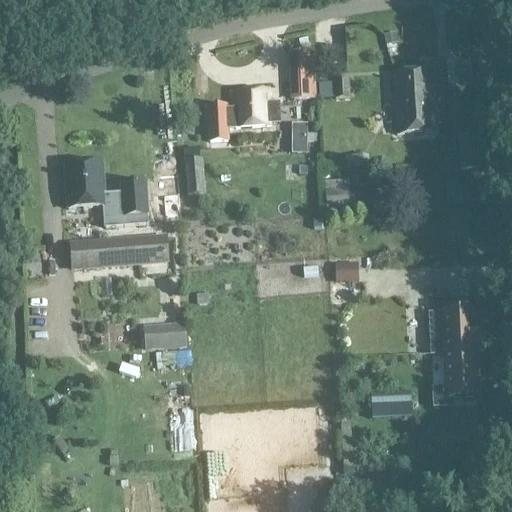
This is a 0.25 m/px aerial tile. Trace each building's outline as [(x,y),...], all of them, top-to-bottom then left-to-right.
[(385,37),(383,37),(385,47),(397,45),(396,35),(385,37)] [(313,52),(289,53),(292,101),(315,100),(313,52)] [(433,99),(443,99),(441,67),(424,67),(425,74),(394,75),(395,99),(408,98),(409,103),(434,102),(433,99)] [(350,77),(334,78),(335,102),(351,101),(350,77)] [(226,108),(208,109),(210,145),(227,144),(227,130),(235,130),(235,131),(271,129),(271,127),(280,126),(279,107),(270,107),(269,105),(269,93),(233,95),(234,110),(234,112),(226,112),(226,108)] [(408,98),(395,99),(396,124),(397,136),(436,134),(436,122),(444,122),(443,99),(433,99),(434,102),(409,103),(408,98)] [(307,126),(292,127),(292,136),(307,135),(307,126)] [(480,174),(478,136),(459,137),(461,174),(480,174)] [(164,161),(177,159),(173,141),(161,144),(164,161)] [(346,171),(369,170),(368,157),(345,159),(346,171)] [(205,196),(204,179),(202,161),(184,162),(187,197),(205,196)] [(102,164),(63,167),(68,219),(101,216),(102,232),(149,229),(145,184),(121,186),(122,196),(105,197),(102,164)] [(370,174),(357,174),(357,189),(370,189),(370,174)] [(464,183),(447,184),(447,186),(448,205),(448,206),(492,204),(490,186),(490,182),(489,182),(464,183)] [(326,192),(324,192),(327,213),(348,211),(346,189),(326,192)] [(172,211),(149,213),(150,226),(173,224),(172,211)] [(169,266),(167,239),(68,246),(70,273),(169,266)] [(335,267),(336,285),(358,283),(357,266),(335,267)] [(431,357),(445,356),(447,390),(433,390),(434,409),(450,408),(450,401),(478,400),(475,355),(479,355),(479,343),(475,343),(473,315),(429,317),(431,357)] [(186,329),(149,330),(151,351),(187,350),(186,329)] [(411,396),(371,398),(372,420),(412,419),(411,396)] [(340,511),(340,503),(312,505),(312,511),(340,511)]
